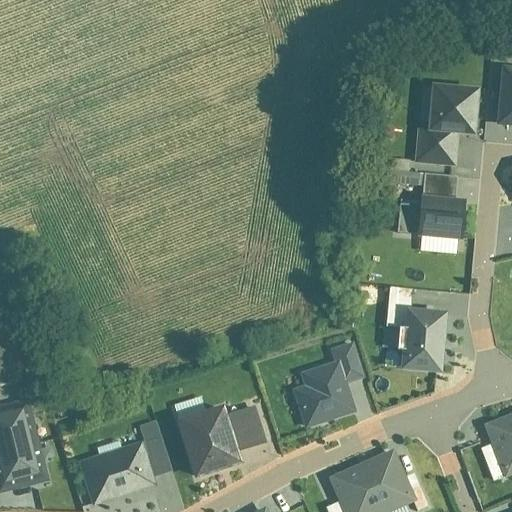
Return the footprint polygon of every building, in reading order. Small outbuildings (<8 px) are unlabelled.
[(511,67),(504,67),(500,127),(511,128),(511,67)] [(478,136),(481,90),(433,86),(433,95),(429,132),(458,134),(478,136)] [(455,168),(458,134),(429,132),(421,131),(418,165),(455,168)] [(465,244),(468,203),(423,200),(420,241),(465,244)] [(0,356),(17,352),(0,286),(0,285),(0,356)] [(444,365),(449,303),(408,301),(404,362),(444,365)] [(341,357),(348,379),(365,374),(354,338),(337,344),(341,357)] [(348,379),(341,357),(302,369),(306,382),(295,385),(307,423),(357,408),(348,379)] [(228,409),(224,396),(179,410),(197,468),(242,454),(240,447),(228,409)] [(228,409),(240,447),(267,439),(255,401),(228,409)] [(27,403),(0,409),(0,490),(0,491),(45,480),(27,403)] [(493,448),(483,453),(495,487),(511,480),(511,418),(486,429),(493,448)] [(162,434),(143,440),(153,472),(172,466),(162,434)] [(143,440),(79,459),(91,501),(156,482),(153,472),(143,440)] [(395,455),(330,482),(341,510),(335,511),(426,511),(429,511),(415,478),(407,482),(395,455)]
